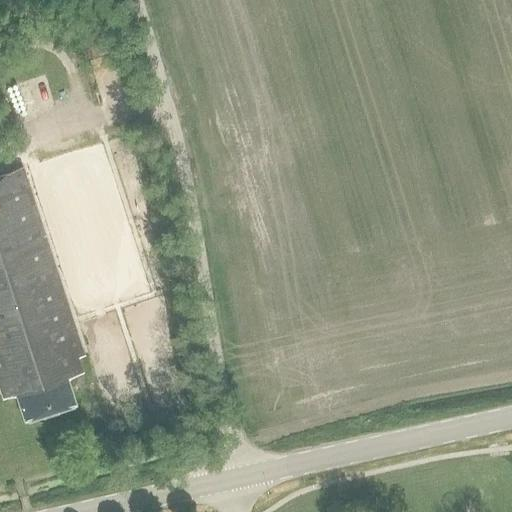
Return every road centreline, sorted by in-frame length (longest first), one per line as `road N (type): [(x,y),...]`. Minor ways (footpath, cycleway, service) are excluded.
road 1 (unclassified): [(232,479),(192,212),(135,0)]
road 2 (secondary): [(232,479),(511,417)]
road 3 (secondary): [(88,511),(232,479)]
